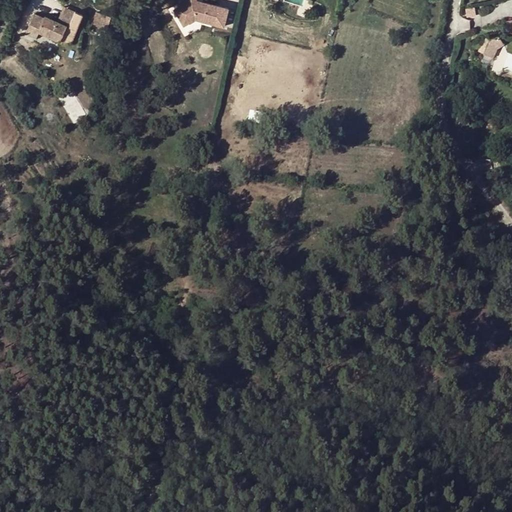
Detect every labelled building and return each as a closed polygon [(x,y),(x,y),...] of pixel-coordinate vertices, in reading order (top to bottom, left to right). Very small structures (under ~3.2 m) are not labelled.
[(185,0),(175,8),(178,11),(180,13),(174,18),(183,30),(194,22),(224,28),(228,10),(195,3),(195,0),(185,0)] [(72,44),(77,30),(70,27),(77,12),(64,6),(59,17),(57,21),(68,26),(62,40),(72,44)] [(77,30),(83,15),(77,12),(70,27),(77,30)] [(62,40),(68,26),(57,21),(52,19),(46,16),(44,18),(34,14),(26,34),(37,39),(40,33),(61,42),(62,40)] [(108,31),(112,16),(104,14),(100,29),(108,31)] [(505,45),(499,36),(490,40),(497,49),(505,45)] [(493,58),(497,49),(490,40),(490,39),(486,48),(484,55),(493,58)]
